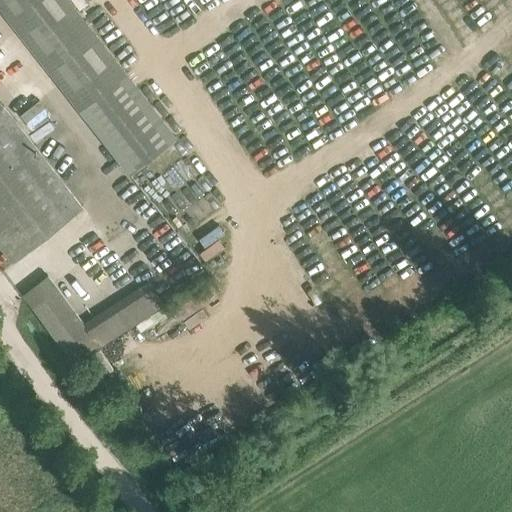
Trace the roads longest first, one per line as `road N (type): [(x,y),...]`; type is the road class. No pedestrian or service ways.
road 1 (track): [(0,327),(142,511)]
road 2 (track): [(95,295),(57,246),(0,287)]
